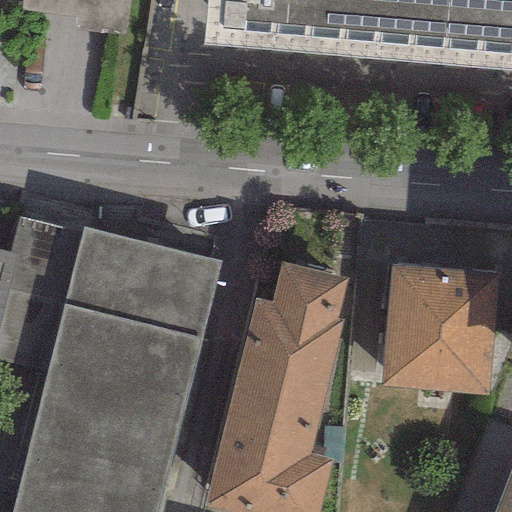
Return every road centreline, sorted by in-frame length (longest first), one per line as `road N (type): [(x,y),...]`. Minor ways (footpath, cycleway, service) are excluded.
road 1 (unclassified): [(185,511),(257,174)]
road 2 (residential): [(257,174),(0,151)]
road 3 (residential): [(511,194),(257,174)]
